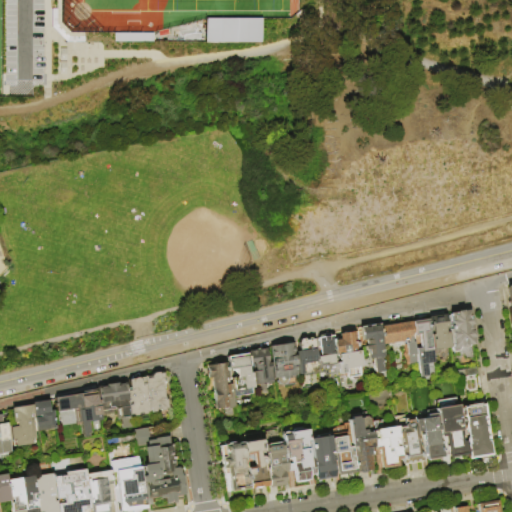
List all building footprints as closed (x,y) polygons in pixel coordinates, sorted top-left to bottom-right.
[(259,18),(203,18),(204,43),(260,42),(259,18)] [(446,314),(458,310),(466,310),(466,318),(469,318),(470,331),(472,330),(472,344),(459,348),(457,351),(452,352),(448,347),(446,329),(449,329),(446,314)] [(411,324),(411,321),(380,326),(382,345),(406,343),(412,335),(411,324)] [(427,325),(426,321),(411,324),(412,335),(406,343),(409,364),(417,363),(419,378),(428,377),(426,364),(433,363),(431,348),(427,325)] [(444,322),(427,325),(431,348),(431,350),(448,347),(446,329),(444,322)] [(380,326),(379,323),(358,327),(360,340),(363,340),(366,358),(372,358),(374,373),(383,372),(381,356),(383,355),(382,345),(380,326)] [(337,334),(352,331),(355,352),(358,351),(360,367),(356,367),(357,376),(336,379),(336,377),(332,340),(338,339),(337,334)] [(332,340),(331,335),(314,338),(316,357),(314,357),(316,373),(323,371),(325,379),(336,377),(332,340)] [(314,357),(312,339),(303,340),(302,338),(298,340),(297,343),(297,351),(295,351),(298,375),(316,373),(314,357)] [(295,351),(292,342),(268,346),(270,362),(272,378),(275,378),(275,382),(277,384),(280,384),(284,383),(286,381),(287,376),(298,375),(295,351)] [(247,353),(264,349),(266,363),(270,362),(272,378),(272,384),(253,386),(247,353)] [(247,353),(225,357),(226,362),(228,371),(234,370),(235,377),(230,378),(233,396),(252,393),(253,386),(247,353)] [(226,362),(204,367),(207,379),(210,378),(214,409),(225,408),(228,409),(232,408),(233,405),(233,396),(230,378),(228,371),(226,362)] [(128,380),(151,377),(152,374),(158,373),(159,374),(163,374),(165,388),(164,388),(166,400),(167,400),(169,409),(166,410),(166,412),(161,412),(160,411),(157,411),(157,413),(152,414),(151,412),(150,412),(150,413),(148,413),(147,415),(143,416),(143,413),(142,413),(139,415),(138,417),(135,417),(134,415),(130,416),(126,392),(130,391),(128,380)] [(460,378),(475,376),(477,393),(462,395),(460,378)] [(125,385),(126,392),(130,416),(132,428),(123,429),(122,420),(119,421),(117,410),(115,410),(116,414),(103,416),(103,412),(101,413),(100,405),(99,405),(96,390),(100,389),(99,388),(104,387),(105,388),(105,385),(117,383),(118,385),(123,384),(123,386),(125,385)] [(80,424),(77,409),(82,408),(81,407),(80,407),(78,395),(82,394),(82,392),(95,390),(96,393),(95,393),(97,408),(99,408),(101,421),(89,423),(91,434),(90,434),(90,438),(84,439),(81,424),(80,424)] [(32,406),(32,403),(48,401),(50,411),(54,411),(56,429),(37,432),(35,419),(41,418),(40,416),(34,417),(32,406)] [(465,453),(442,457),(436,417),(435,407),(455,404),(457,412),(460,412),(465,453)] [(459,408),(482,404),(489,456),(466,460),(465,453),(460,412),(459,408)] [(11,428),(18,427),(17,423),(14,423),(11,409),(32,406),(34,417),(35,419),(34,419),(37,439),(35,439),(36,444),(17,447),(16,442),(16,440),(12,441),(11,428)] [(0,413),(1,413),(3,425),(8,424),(12,453),(13,453),(13,455),(3,457),(4,463),(0,463),(0,413)] [(370,430),(369,420),(365,416),(344,420),(348,447),(353,473),(368,470),(365,449),(372,447),(370,430)] [(412,420),(407,416),(393,418),(394,427),(396,438),(397,446),(398,454),(400,464),(419,462),(414,432),(412,420)] [(442,457),(425,461),(419,432),(414,432),(412,420),(436,417),(442,457)] [(394,427),(370,430),(372,447),(379,446),(381,464),(393,462),(392,455),(398,454),(397,446),(392,447),(390,439),(396,438),(394,427)] [(132,431),(146,428),(148,440),(154,439),(162,496),(163,499),(158,499),(158,497),(149,498),(150,500),(150,506),(143,507),(141,492),(145,491),(144,482),(142,483),(141,476),(143,476),(142,465),(145,465),(142,448),(146,447),(145,445),(135,447),(132,431)] [(306,438),(305,429),(286,432),(287,440),(280,441),(280,444),(282,459),(288,459),(289,464),(285,465),(285,471),(289,471),(292,475),(292,482),(306,480),(305,475),(311,474),(306,438)] [(332,473),(312,477),(311,474),(306,438),(327,435),(327,438),(332,473)] [(353,473),(332,476),(332,473),(327,438),(342,435),(344,447),(348,447),(353,473)] [(154,439),(153,438),(167,436),(168,445),(170,444),(174,468),(177,467),(177,469),(179,469),(180,476),(181,476),(184,494),(183,494),(183,495),(173,497),(174,502),(166,503),(165,496),(162,496),(154,439)] [(261,447),(259,439),(239,442),(240,454),(250,453),(252,468),(244,470),(246,490),(266,486),(261,447)] [(239,442),(218,446),(222,471),(225,471),(228,491),(246,490),(244,470),(240,454),(239,442)] [(280,444),(261,447),(266,486),(283,484),(281,472),(285,471),(285,465),(282,459),(280,444)] [(113,489),(110,470),(109,467),(137,463),(141,492),(143,507),(120,510),(117,489),(113,489)] [(56,511),(55,504),(62,503),(63,507),(65,507),(64,498),(54,499),(54,497),(51,475),(83,470),(83,474),(85,483),(83,483),(85,495),(86,494),(87,495),(87,501),(89,510),(81,511),(56,511)] [(89,511),(89,510),(87,501),(90,501),(89,495),(87,495),(86,494),(85,483),(83,474),(110,470),(113,489),(111,489),(113,502),(106,503),(107,511),(89,511)] [(31,477),(31,476),(50,473),(51,475),(54,497),(51,497),(52,501),(55,500),(55,504),(56,511),(41,511),(36,511),(35,499),(34,495),(37,494),(36,490),(33,491),(31,477)] [(0,475),(5,475),(6,480),(8,498),(9,502),(0,503),(0,475)] [(23,511),(18,478),(31,477),(33,491),(34,494),(31,494),(32,499),(35,499),(36,511),(23,511)] [(6,480),(18,478),(23,511),(10,511),(9,503),(11,503),(11,497),(8,498),(6,480)] [(477,511),(476,504),(496,501),(497,511),(477,511)]
